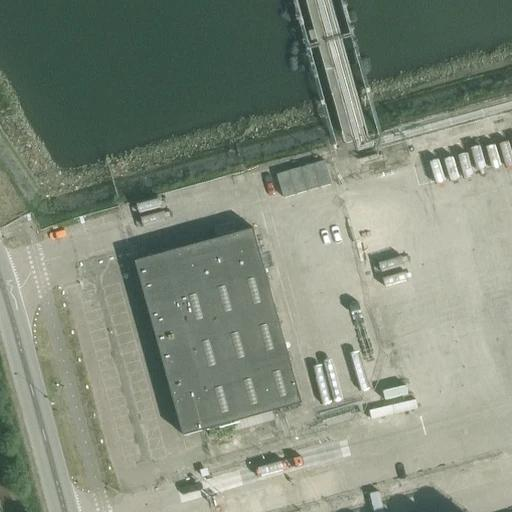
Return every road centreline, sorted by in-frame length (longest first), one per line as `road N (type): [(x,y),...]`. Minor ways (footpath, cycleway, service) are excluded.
road 1 (unknown): [(74,257),(125,453),(134,462),(172,457),(127,239)]
road 2 (unclassified): [(64,511),(0,284)]
